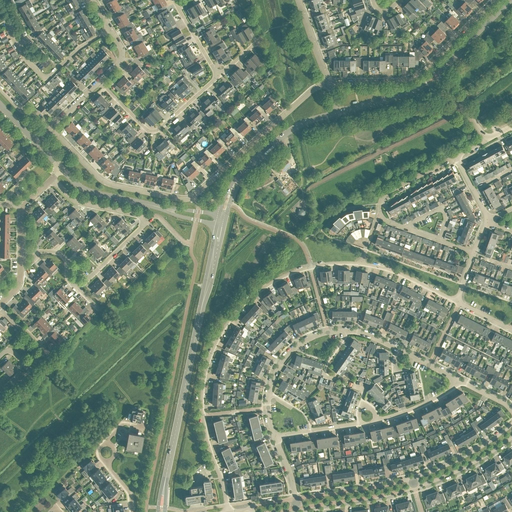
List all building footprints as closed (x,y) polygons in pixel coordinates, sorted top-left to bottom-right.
[(21,13),(29,8),(33,6),(29,0),(27,0),(25,2),(26,4),(19,8),(20,10),(19,11),(21,13)] [(69,13),(73,11),(80,7),(78,4),(79,4),(79,3),(78,1),(77,2),(76,0),(74,0),(68,4),(65,6),(69,13)] [(106,4),(109,9),(118,3),(115,0),(111,0),(112,1),(106,4)] [(164,0),(162,0),(155,4),(158,9),(156,10),(157,13),(163,10),(161,7),(167,4),(164,0)] [(215,5),(212,0),(205,0),(208,5),(205,6),(208,11),(213,9),(212,6),(215,5)] [(413,0),(410,0),(408,3),(415,10),(417,8),(421,11),(423,9),(425,11),(427,9),(417,0),(415,0),(415,1),(413,0)] [(420,0),(428,8),(432,4),(428,0),(420,0)] [(469,0),(462,0),(459,3),(470,14),(472,11),(471,10),(473,9),(469,5),(471,2),(469,0)] [(117,10),(119,13),(129,7),(128,4),(124,6),(123,5),(119,6),(118,3),(109,9),(112,13),(117,10)] [(198,3),(193,6),(198,15),(201,13),(203,16),(207,14),(204,8),(202,9),(198,3)] [(319,9),(320,11),(326,9),(324,4),(321,6),(320,3),(311,6),(313,11),(319,9)] [(415,10),(408,3),(403,8),(407,12),(405,14),(412,21),(416,17),(412,13),(415,10)] [(459,3),(453,10),(458,15),(461,13),(465,17),(466,15),(467,16),(470,14),(459,3)] [(355,7),(349,9),(353,21),(354,22),(358,19),(357,16),(360,15),(361,13),(361,12),(366,10),(364,4),(355,7)] [(198,15),(193,6),(187,10),(191,16),(188,17),(192,23),(197,20),(195,17),(198,15)] [(452,15),(448,18),(448,19),(456,27),(459,24),(458,23),(460,22),(456,18),(458,15),(453,10),(449,6),(447,9),(452,15)] [(73,11),(77,19),(85,14),(83,12),(84,11),(83,10),(82,9),(81,10),(80,7),(73,11)] [(118,23),(126,18),(130,16),(127,12),(131,10),(129,7),(119,13),(120,15),(115,18),(118,23)] [(23,15),(24,17),(32,13),(29,8),(21,13),(22,15),(23,15)] [(162,24),(164,22),(172,18),(171,15),(172,15),(170,12),(169,13),(167,9),(155,16),(157,19),(159,18),(162,24)] [(315,17),(316,22),(330,17),(329,14),(328,14),(326,9),(320,11),(321,14),(315,17)] [(25,20),(26,22),(35,18),(32,13),(24,17),(26,20),(25,20)] [(77,19),(80,23),(88,18),(87,16),(86,17),(85,14),(77,19)] [(399,14),(393,17),(398,25),(401,24),(404,28),(410,24),(408,20),(407,21),(405,19),(403,20),(399,14)] [(362,28),(370,31),(376,18),(370,15),(368,21),(365,20),(362,28)] [(446,16),(440,23),(445,28),(448,26),(452,30),(453,29),(454,29),(456,27),(448,19),(448,18),(446,16)] [(316,22),(318,27),(331,22),(330,17),(316,22)] [(398,25),(393,17),(388,20),(392,28),(390,29),(392,32),(396,29),(395,27),(398,25)] [(28,24),(30,27),(37,22),(35,18),(26,22),(27,25),(28,24)] [(80,23),(82,28),(90,23),(89,21),(88,18),(80,23)] [(126,25),(127,27),(133,24),(132,24),(136,22),(135,20),(131,22),(129,23),(126,18),(118,23),(120,28),(126,25)] [(172,18),(164,22),(166,25),(163,27),(166,32),(171,29),(170,26),(175,23),(172,18)] [(376,18),(370,31),(379,35),(383,26),(380,25),(382,20),(376,18)] [(34,34),(36,33),(41,29),(44,27),(42,25),(40,27),(37,22),(30,27),(31,29),(30,30),(31,31),(32,31),(33,31),(34,34)] [(327,29),(328,32),(333,30),(332,27),(331,27),(329,23),(331,22),(318,27),(320,32),(327,29)] [(82,28),(85,32),(85,33),(94,28),(92,25),(91,26),(90,23),(82,28)] [(244,30),(241,31),(246,41),(252,38),(249,34),(252,32),(247,23),(242,26),(244,30)] [(439,28),(435,32),(443,40),(446,37),(445,36),(446,35),(442,31),(445,28),(440,23),(437,26),(439,28)] [(126,38),(135,33),(138,31),(135,26),(134,27),(133,24),(127,27),(129,30),(123,33),(126,38)] [(202,34),(205,40),(213,35),(216,33),(211,25),(206,29),(207,31),(202,34)] [(85,33),(85,32),(82,34),(86,40),(89,38),(88,37),(95,33),(94,30),(95,30),(94,28),(85,33)] [(246,41),(241,31),(238,33),(235,28),(230,31),(236,41),(239,40),(241,44),(246,41)] [(425,35),(426,36),(432,42),(435,39),(438,43),(440,42),(441,42),(443,40),(435,32),(431,28),(425,35)] [(38,39),(40,41),(47,35),(41,29),(36,33),(39,35),(37,37),(37,38),(38,40),(38,39)] [(172,37),(174,40),(182,35),(179,29),(172,33),(171,31),(165,34),(168,39),(172,37)] [(322,37),(324,42),(336,38),(333,39),(332,36),(335,35),(333,30),(328,32),(329,35),(322,37)] [(43,45),(51,39),(53,36),(49,33),(47,35),(40,41),(42,43),(42,44),(43,45)] [(136,42),(137,41),(143,38),(140,33),(137,35),(135,33),(126,38),(129,43),(134,40),(136,42)] [(182,35),(174,40),(175,43),(171,45),(174,51),(180,47),(179,44),(185,40),(182,35)] [(213,35),(205,40),(208,45),(214,42),(215,44),(221,41),(218,37),(215,38),(213,35)] [(420,43),(422,45),(430,53),(433,50),(432,49),(433,48),(429,44),(432,42),(426,36),(420,43)] [(134,47),(136,52),(145,46),(143,42),(144,41),(143,38),(137,41),(139,44),(134,47)] [(336,38),(324,42),(326,47),(332,45),(333,48),(339,46),(336,38)] [(46,47),(48,49),(54,42),(51,39),(43,45),(45,47),(46,47)] [(49,51),(51,53),(58,46),(54,42),(48,49),(50,51),(49,51)] [(212,52),(215,57),(224,52),(222,49),(226,47),(223,42),(215,46),(217,50),(212,52)] [(102,49),(98,53),(105,60),(109,56),(105,53),(108,50),(109,49),(105,45),(104,46),(103,46),(101,48),(102,49)] [(145,46),(136,52),(139,56),(145,53),(146,56),(152,52),(148,45),(145,46)] [(413,49),(415,51),(419,55),(421,52),(425,56),(427,55),(427,56),(430,53),(422,45),(418,49),(416,47),(413,49)] [(53,54),(55,56),(62,50),(58,46),(51,53),(53,55),(53,54)] [(181,54),(183,57),(192,52),(189,46),(184,50),(182,47),(176,50),(177,52),(179,55),(181,54)] [(62,50),(55,56),(57,58),(57,59),(58,60),(59,60),(66,54),(62,50)] [(415,56),(409,56),(409,66),(415,66),(415,61),(419,61),(419,55),(415,51),(415,56)] [(93,52),(92,54),(101,64),(105,60),(98,53),(96,55),(93,52)] [(192,52),(183,57),(187,63),(183,65),(185,67),(192,63),(190,61),(196,58),(192,52)] [(224,52),(215,57),(218,62),(223,59),(224,62),(231,58),(228,53),(225,54),(224,52)] [(334,71),(340,71),(340,60),(334,60),(334,58),(336,57),(335,53),(329,56),(332,65),(334,65),(334,71)] [(383,60),(380,60),(380,71),(386,71),(386,63),(389,63),(389,53),(385,53),(385,57),(383,57),(383,60)] [(393,53),(389,53),(389,63),(393,63),(393,66),(399,66),(399,56),(399,54),(393,54),(393,53)] [(93,59),(90,61),(97,68),(101,64),(92,54),(90,56),(93,59)] [(254,54),(249,59),(256,66),(259,63),(261,66),(265,62),(260,56),(257,58),(254,54)] [(356,65),(360,65),(360,57),(353,57),(353,60),(351,60),(351,71),(356,71),(356,65)] [(364,71),(369,71),(369,60),(367,60),(367,57),(360,57),(360,65),(364,65),(364,71)] [(256,66),(249,59),(244,63),(247,67),(245,69),(251,75),(255,71),(253,69),(256,66)] [(90,61),(87,64),(93,71),(97,68),(90,61)] [(87,64),(83,68),(90,75),(93,71),(87,64)] [(193,64),(187,68),(189,73),(192,71),(194,75),(198,73),(199,76),(203,73),(202,71),(203,70),(199,64),(195,67),(193,64)] [(138,66),(134,70),(141,77),(145,73),(147,75),(149,73),(145,68),(142,70),(138,66)] [(2,75),(5,79),(12,72),(9,68),(2,75)] [(77,70),(79,72),(86,79),(90,75),(83,68),(81,70),(79,68),(77,70)] [(239,68),(234,72),(243,82),(244,82),(248,78),(249,79),(251,77),(245,70),(243,72),(239,68)] [(82,83),(86,79),(79,72),(77,70),(76,72),(77,73),(75,76),(74,74),(71,77),(76,81),(78,79),(82,83)] [(134,78),(132,80),(135,83),(137,84),(139,82),(139,83),(141,81),(139,79),(141,77),(134,70),(130,73),(134,78)] [(5,79),(9,83),(16,76),(12,72),(5,79)] [(243,82),(234,72),(230,76),(232,79),(230,81),(236,88),(243,82)] [(9,83),(13,87),(20,80),(18,78),(19,76),(18,75),(16,76),(9,83)] [(124,76),(121,80),(128,87),(132,84),(133,85),(135,83),(132,80),(131,78),(129,81),(124,76)] [(176,83),(180,87),(186,94),(191,90),(187,86),(190,84),(184,76),(181,79),(176,83)] [(70,80),(66,84),(73,91),(77,87),(74,83),(76,81),(71,77),(69,79),(70,80)] [(13,87),(17,91),(24,84),(20,80),(13,87)] [(128,87),(121,80),(117,84),(121,88),(119,90),(123,95),(129,89),(128,87)] [(73,91),(66,84),(65,86),(61,82),(59,84),(62,88),(69,95),(73,91)] [(221,87),(228,94),(229,97),(236,90),(229,83),(227,85),(225,83),(221,87)] [(17,91),(20,95),(28,88),(24,84),(17,91)] [(180,87),(177,89),(174,85),(170,89),(178,99),(180,97),(182,98),(186,94),(180,87)] [(228,94),(221,87),(216,91),(220,95),(218,97),(223,103),(226,101),(223,98),(228,94)] [(28,88),(20,95),(24,99),(28,95),(30,97),(35,93),(33,91),(31,92),(28,88)] [(57,90),(59,91),(65,99),(69,95),(62,88),(60,90),(58,89),(57,90)] [(65,99),(59,91),(57,90),(56,91),(57,93),(55,95),(62,102),(65,99)] [(163,95),(161,96),(172,108),(176,104),(172,99),(174,97),(170,92),(166,96),(166,95),(163,95)] [(51,99),(58,106),(62,102),(55,95),(53,97),(51,95),(49,97),(51,99)] [(94,102),(98,106),(105,99),(101,95),(98,98),(95,96),(90,101),(92,104),(94,102)] [(268,97),(264,100),(266,102),(272,109),(276,106),(273,101),(275,99),(271,95),(268,97)] [(172,108),(161,96),(160,97),(159,100),(160,101),(156,105),(160,109),(163,107),(167,112),(172,108)] [(210,96),(206,100),(213,108),(217,104),(220,107),(222,105),(214,96),(212,98),(210,96)] [(51,99),(47,103),(54,110),(58,106),(51,99)] [(105,99),(98,106),(102,110),(99,113),(102,115),(108,109),(106,107),(109,104),(105,99)] [(41,105),(41,104),(37,108),(43,113),(46,110),(50,114),(54,110),(47,103),(45,100),(42,103),(41,105)] [(213,108),(206,100),(201,104),(204,107),(202,109),(203,110),(209,117),(213,113),(210,110),(213,108)] [(260,104),(258,106),(262,111),(264,109),(268,113),(272,109),(266,102),(262,106),(260,104)] [(151,106),(147,110),(150,113),(157,121),(161,117),(157,112),(159,110),(153,103),(150,105),(151,106)] [(257,105),(251,111),(253,114),(260,121),(264,117),(260,113),(262,111),(258,106),(257,105)] [(231,112),(234,115),(239,110),(237,107),(231,112)] [(109,118),(111,121),(112,121),(119,114),(114,109),(109,114),(107,112),(102,117),(106,121),(109,118)] [(196,109),(191,114),(200,123),(207,117),(202,112),(200,114),(196,109)] [(157,121),(150,113),(147,116),(145,113),(141,117),(146,123),(148,121),(152,125),(157,121)] [(112,121),(111,121),(110,123),(109,124),(111,126),(113,126),(114,127),(116,129),(120,125),(118,123),(123,118),(119,114),(112,121)] [(200,123),(191,114),(186,118),(188,120),(186,122),(188,124),(193,129),(200,123)] [(247,115),(245,117),(249,122),(252,120),(255,124),(260,121),(253,114),(249,117),(247,115)] [(245,121),(241,125),(247,132),(251,128),(247,124),(249,122),(245,117),(243,119),(245,121)] [(65,128),(69,132),(75,126),(72,122),(74,120),(71,118),(67,122),(69,124),(65,128)] [(181,123),(176,127),(185,136),(191,130),(186,125),(184,127),(181,123)] [(126,135),(133,128),(128,124),(124,128),(122,126),(116,131),(118,133),(120,132),(124,137),(126,135)] [(235,127),(232,129),(235,132),(237,133),(239,131),(243,136),(247,132),(241,125),(237,129),(235,127)] [(77,132),(79,134),(83,130),(81,128),(79,130),(75,126),(69,132),(72,136),(77,132)] [(185,136),(176,127),(172,131),(175,135),(173,137),(178,142),(185,136)] [(231,131),(227,135),(233,142),(237,138),(233,134),(235,132),(232,129),(231,127),(229,129),(231,131)] [(133,128),(126,135),(128,137),(126,139),(128,141),(127,141),(130,144),(135,139),(133,137),(137,132),(133,128)] [(77,141),(80,145),(87,138),(83,134),(85,132),(83,130),(79,134),(81,137),(77,141)] [(206,138),(204,136),(204,135),(198,141),(200,144),(206,138)] [(221,136),(218,138),(223,143),(225,141),(229,146),(233,142),(227,135),(223,138),(221,136)] [(0,145),(0,148),(0,149),(9,140),(6,136),(0,141),(0,142),(1,144),(0,145)] [(88,145),(90,147),(95,142),(93,140),(91,142),(87,138),(80,145),(84,149),(88,145)] [(218,143),(214,146),(220,153),(224,149),(221,145),(223,143),(218,138),(216,140),(218,143)] [(165,139),(161,143),(167,151),(169,153),(171,150),(176,147),(171,142),(169,144),(165,139)] [(9,140),(0,149),(2,150),(5,148),(7,150),(13,144),(9,140)] [(129,147),(131,150),(134,147),(138,151),(141,149),(143,151),(147,147),(145,145),(146,144),(141,140),(138,143),(136,140),(129,147)] [(88,153),(92,157),(99,150),(95,146),(97,144),(95,142),(90,147),(92,149),(88,153)] [(156,147),(159,150),(157,152),(154,155),(156,156),(160,161),(162,159),(166,155),(169,153),(167,151),(161,143),(156,147)] [(497,148),(503,159),(508,156),(502,145),(497,148)] [(208,148),(206,150),(210,155),(212,153),(216,157),(220,153),(214,146),(210,150),(208,148)] [(495,149),(492,151),(498,161),(503,159),(497,148),(495,149)] [(100,157),(102,159),(107,154),(105,152),(103,154),(99,150),(92,157),(96,161),(100,157)] [(201,157),(208,164),(212,161),(208,157),(210,155),(206,150),(204,152),(199,155),(201,157)] [(492,151),(488,153),(492,161),(496,158),(498,161),(492,151)] [(482,155),(483,156),(487,164),(492,161),(488,153),(487,152),(482,155)] [(100,165),(104,169),(111,162),(107,159),(109,157),(107,154),(102,159),(104,161),(100,165)] [(197,166),(200,164),(203,168),(208,164),(201,157),(199,155),(195,159),(193,161),(197,166)] [(20,156),(18,157),(27,166),(31,162),(25,156),(23,158),(20,156)] [(483,156),(478,158),(482,166),(487,164),(483,156)] [(19,162),(17,164),(23,170),(27,166),(18,157),(17,159),(19,162)] [(285,158),(276,166),(282,174),(292,165),(285,158)] [(475,159),(473,161),(477,169),(482,166),(478,158),(476,159),(475,159)] [(119,167),(113,160),(111,162),(104,169),(108,173),(112,169),(114,171),(117,169),(119,167)] [(191,163),(187,167),(189,169),(195,176),(199,172),(195,168),(197,166),(193,161),(191,163)] [(473,161),(468,163),(470,166),(467,167),(469,172),(472,171),(474,173),(478,171),(477,169),(473,161)] [(12,163),(11,165),(19,174),(23,170),(17,164),(15,166),(12,163)] [(19,174),(11,165),(9,166),(12,169),(9,171),(15,178),(19,174)] [(127,180),(133,181),(135,172),(129,171),(130,168),(127,167),(125,174),(128,174),(127,180)] [(195,176),(189,169),(185,172),(183,170),(180,172),(185,177),(187,175),(191,179),(195,176)] [(139,176),(142,177),(143,171),(140,170),(140,173),(135,172),(133,181),(138,182),(139,176)] [(144,183),(149,184),(151,175),(146,174),(146,171),(143,171),(142,177),(145,178),(144,183)] [(453,171),(448,175),(453,184),(452,182),(457,180),(458,182),(461,180),(457,173),(454,174),(453,171)] [(156,180),(159,180),(160,174),(157,174),(156,176),(151,175),(149,184),(155,186),(156,180)] [(160,187),(166,188),(168,179),(162,178),(163,175),(160,174),(159,180),(162,181),(160,187)] [(448,174),(443,178),(447,185),(449,184),(450,186),(453,184),(448,175),(448,174)] [(168,179),(166,188),(171,189),(172,183),(175,184),(177,178),(174,177),(173,180),(168,179)] [(443,177),(438,180),(442,188),(447,185),(443,178),(443,177)] [(284,185),(278,178),(276,181),(281,187),(282,186),(284,185)] [(438,179),(433,183),(437,191),(442,188),(438,180),(438,179)] [(502,186),(499,180),(494,183),(497,189),(502,186)] [(432,181),(428,185),(431,192),(436,190),(437,191),(433,183),(432,181)] [(427,184),(423,187),(426,195),(428,198),(433,195),(431,192),(428,185),(427,184)] [(422,186),(418,190),(417,190),(421,197),(426,195),(423,187),(422,186)] [(483,191),(485,195),(493,191),(491,186),(483,191)] [(417,189),(412,193),(417,201),(416,200),(419,199),(420,200),(422,199),(421,197),(417,190),(418,190),(417,189)] [(456,195),(459,200),(466,196),(466,197),(467,196),(463,191),(461,193),(459,190),(457,191),(457,192),(454,193),(455,196),(456,195)] [(485,195),(488,200),(496,195),(493,191),(485,195)] [(412,193),(408,196),(412,204),(414,202),(416,205),(418,203),(417,201),(412,193)] [(53,194),(49,199),(56,206),(59,203),(60,204),(61,204),(64,201),(60,197),(58,199),(53,194)] [(408,195),(403,199),(407,206),(412,204),(408,196),(408,195)] [(488,200),(490,204),(498,200),(496,195),(488,200)] [(459,200),(462,205),(469,202),(470,201),(466,197),(466,196),(459,200)] [(402,198),(398,202),(402,209),(407,206),(403,199),(402,198)] [(49,207),(47,209),(51,214),(54,210),(53,208),(56,206),(49,199),(45,203),(49,207)] [(498,200),(490,204),(492,209),(496,207),(498,211),(505,206),(503,201),(500,203),(498,200)] [(397,201),(393,204),(397,212),(402,209),(398,202),(397,201)] [(462,205),(464,210),(471,207),(472,207),(473,206),(469,202),(462,205)] [(397,212),(393,204),(388,208),(389,210),(386,211),(390,218),(393,217),(392,216),(397,213),(397,212)] [(40,207),(36,211),(43,218),(46,215),(47,216),(48,217),(51,214),(47,209),(45,211),(40,207)] [(467,216),(468,218),(475,217),(473,212),(475,211),(472,207),(471,207),(464,210),(467,216)] [(68,216),(72,220),(79,213),(75,209),(73,211),(71,208),(67,212),(69,215),(68,216)] [(296,213),(296,214),(297,215),(297,216),(298,216),(298,217),(299,217),(300,217),(301,218),(302,217),(303,217),(304,217),(304,216),(305,215),(306,214),(306,213),(306,212),(305,211),(305,210),(304,209),(303,209),(303,208),(302,208),(301,208),(300,208),(299,208),(299,209),(298,209),(297,210),(297,211),(296,212),(296,213)] [(370,210),(362,211),(362,220),(369,219),(370,210)] [(43,218),(36,211),(32,215),(36,220),(34,222),(38,226),(41,223),(40,221),(43,218)] [(355,212),(347,214),(351,222),(357,220),(355,212)] [(79,213),(72,220),(76,224),(77,223),(79,226),(84,222),(81,219),(83,217),(79,213)] [(90,221),(94,225),(101,218),(97,214),(95,216),(92,213),(88,217),(90,220),(90,221)] [(347,214),(341,218),(346,225),(351,222),(347,214)] [(465,218),(463,225),(465,226),(473,228),(476,223),(474,222),(475,217),(468,218),(465,218)] [(101,218),(94,225),(98,229),(99,228),(101,231),(105,227),(103,224),(105,222),(101,218)] [(114,226),(118,230),(125,223),(121,219),(119,221),(117,218),(113,222),(115,225),(114,226)] [(335,223),(336,223),(342,229),(346,225),(341,218),(340,218),(335,223)] [(59,221),(53,226),(55,229),(61,223),(59,221)] [(125,223),(118,230),(122,234),(123,233),(126,236),(130,232),(128,229),(129,227),(125,223)] [(336,223),(335,223),(330,229),(338,234),(340,231),(343,233),(344,232),(342,229),(336,223)] [(49,241),(50,242),(57,235),(54,232),(55,230),(52,226),(48,231),(50,233),(46,237),(47,239),(47,240),(49,242),(49,241)] [(465,226),(463,231),(471,234),(474,229),(473,228),(465,226)] [(490,231),(488,236),(497,239),(498,237),(501,238),(504,232),(495,229),(494,233),(490,231)] [(154,231),(149,236),(156,243),(160,239),(160,238),(162,235),(158,231),(155,233),(154,231)] [(463,231),(461,236),(469,239),(472,234),(471,234),(463,231)] [(70,247),(71,247),(78,240),(75,238),(76,236),(73,232),(69,236),(71,239),(66,243),(68,245),(70,247)] [(378,237),(375,244),(380,248),(383,240),(383,239),(384,236),(379,234),(378,237)] [(57,235),(50,242),(54,246),(58,242),(61,244),(66,238),(65,237),(64,239),(62,236),(61,237),(59,238),(57,235)] [(114,235),(111,238),(116,243),(119,241),(114,235)] [(147,242),(145,244),(149,248),(151,246),(152,247),(156,243),(149,236),(145,240),(147,242)] [(469,239),(461,236),(459,242),(467,245),(470,239),(469,239)] [(385,251),(386,250),(389,239),(386,238),(385,241),(383,240),(380,248),(385,251)] [(93,254),(100,248),(97,245),(98,243),(99,243),(95,239),(94,241),(91,243),(93,246),(89,250),(91,252),(90,252),(92,255),(93,254)] [(389,239),(386,250),(390,253),(391,253),(391,252),(391,251),(395,241),(389,239)] [(78,240),(71,247),(75,251),(79,247),(81,250),(86,245),(82,242),(80,243),(78,240)] [(396,255),(396,253),(400,243),(395,241),(391,251),(391,252),(396,255)] [(401,256),(402,255),(404,247),(406,244),(400,242),(400,243),(396,253),(401,256)] [(141,244),(136,248),(143,255),(147,251),(147,250),(149,248),(145,244),(142,246),(141,244)] [(494,249),(485,246),(483,251),(487,252),(486,256),(491,258),(494,249)] [(402,255),(407,258),(409,251),(410,251),(410,249),(404,247),(402,255)] [(100,248),(93,254),(97,259),(102,254),(104,257),(108,253),(105,249),(104,250),(103,250),(100,248)] [(134,254),(132,256),(136,261),(138,258),(139,259),(143,255),(136,248),(132,252),(134,254)] [(156,260),(162,254),(157,249),(151,255),(156,260)] [(412,261),(412,260),(415,252),(410,251),(409,251),(407,258),(412,261)] [(417,263),(417,262),(420,254),(415,252),(412,260),(417,263)] [(422,265),(423,264),(425,256),(420,254),(417,262),(422,265)] [(128,257),(123,261),(130,268),(134,264),(134,263),(136,261),(132,256),(129,258),(128,257)] [(428,267),(428,266),(431,258),(425,256),(423,264),(428,267)] [(431,258),(428,266),(433,269),(434,267),(436,260),(436,259),(437,257),(435,256),(434,259),(431,258)] [(436,260),(434,267),(439,270),(439,269),(442,261),(436,259),(436,260)] [(44,261),(41,263),(52,274),(58,268),(51,260),(47,264),(44,261)] [(121,267),(119,269),(123,273),(125,271),(126,272),(130,268),(123,261),(119,265),(121,267)] [(444,272),(445,271),(447,263),(442,261),(439,269),(444,272)] [(42,269),(38,272),(46,280),(52,274),(41,263),(39,266),(42,269)] [(450,274),(450,273),(453,265),(447,263),(445,271),(450,274)] [(453,265),(450,273),(455,276),(456,272),(462,274),(464,267),(456,264),(455,266),(453,265)] [(112,266),(108,271),(115,278),(117,275),(119,276),(120,276),(123,273),(119,269),(117,271),(112,266)] [(332,283),(335,283),(335,277),(331,277),(331,270),(329,270),(329,269),(325,270),(326,281),(329,281),(330,283),(332,283)] [(343,283),(343,269),(339,269),(339,270),(338,270),(338,277),(335,277),(335,283),(338,283),(343,283)] [(343,269),(343,283),(349,283),(351,283),(352,277),(349,277),(349,270),(347,270),(347,269),(343,269)] [(323,282),(326,281),(325,270),(321,270),(321,271),(320,272),(320,278),(317,279),(319,286),(324,285),(323,282)] [(352,277),(351,283),(354,283),(356,284),(357,281),(360,282),(362,270),(358,270),(358,271),(356,271),(355,277),(352,277)] [(362,270),(360,282),(363,282),(362,286),(368,287),(369,280),(366,279),(367,272),(365,272),(366,271),(362,270)] [(472,282),(477,283),(480,275),(477,273),(478,271),(473,270),(471,277),(473,278),(472,282)] [(108,279),(106,281),(110,286),(113,282),(112,280),(115,278),(108,271),(104,275),(108,279)] [(29,275),(36,282),(39,286),(40,285),(46,280),(38,272),(34,276),(32,273),(29,275)] [(302,275),(298,276),(303,287),(305,286),(306,288),(311,286),(309,281),(306,282),(304,275),(302,276),(302,275)] [(377,286),(378,286),(381,277),(376,275),(374,281),(370,280),(368,288),(372,290),(373,287),(373,288),(375,289),(376,289),(377,286)] [(296,286),(293,287),(296,292),(298,291),(297,289),(303,287),(298,276),(295,278),(295,279),(294,279),(296,286)] [(378,286),(383,288),(386,278),(384,277),(383,278),(381,277),(378,286)] [(383,288),(388,289),(391,281),(388,280),(389,279),(386,278),(383,288)] [(99,279),(95,283),(102,290),(105,287),(106,288),(107,289),(110,286),(106,281),(104,283),(99,279)] [(495,280),(492,289),(497,290),(500,282),(495,280)] [(393,291),(396,283),(391,281),(388,289),(387,293),(391,294),(393,291)] [(36,287),(32,290),(38,296),(42,293),(43,294),(46,292),(40,285),(39,286),(36,282),(33,284),(36,287)] [(285,282),(282,284),(287,294),(290,293),(291,295),(293,294),(296,292),(293,287),(290,288),(287,282),(286,283),(285,282)] [(102,290),(95,283),(91,287),(95,292),(93,294),(97,298),(100,295),(99,293),(102,290)] [(500,292),(505,294),(509,285),(504,283),(500,292)] [(281,294),(278,295),(281,300),(284,299),(286,298),(285,295),(287,294),(282,284),(278,286),(279,287),(277,288),(281,294)] [(65,288),(62,286),(52,296),(58,302),(65,295),(62,291),(65,288)] [(403,296),(408,288),(403,286),(399,292),(397,290),(394,296),(396,298),(397,296),(402,299),(403,296)] [(54,288),(48,294),(51,297),(57,291),(54,288)] [(403,296),(408,299),(413,290),(410,288),(410,289),(408,288),(403,296)] [(23,293),(25,295),(34,304),(40,298),(38,296),(32,290),(29,294),(26,291),(23,293)] [(408,299),(413,301),(417,293),(415,292),(415,291),(413,290),(408,299)] [(269,292),(266,294),(273,303),(278,300),(279,302),(281,300),(278,295),(276,297),(271,291),(270,292),(269,292)] [(413,301),(411,304),(414,306),(419,309),(422,303),(419,302),(422,296),(417,293),(413,301)] [(273,303),(266,294),(263,296),(264,297),(262,298),(267,304),(264,306),(268,310),(272,307),(271,305),(273,303)] [(26,300),(22,304),(29,311),(35,305),(34,304),(25,295),(23,297),(26,300)] [(64,308),(65,307),(74,298),(72,296),(69,299),(65,295),(58,302),(64,308)] [(65,307),(71,313),(79,306),(75,302),(78,299),(76,297),(74,298),(65,307)] [(424,307),(429,309),(433,302),(428,299),(424,307)] [(429,309),(434,312),(438,303),(436,302),(435,303),(433,302),(429,309)] [(434,312),(439,314),(443,307),(440,305),(441,304),(438,303),(434,312)] [(29,311),(22,304),(18,308),(15,305),(13,307),(23,318),(29,311)] [(255,304),(252,308),(258,314),(261,310),(265,314),(268,312),(263,306),(261,308),(255,304)] [(71,313),(77,319),(87,309),(85,307),(82,310),(79,306),(71,313)] [(443,307),(439,314),(443,317),(442,320),(444,322),(447,316),(444,315),(448,309),(443,307)] [(249,309),(247,311),(255,318),(258,314),(252,308),(250,310),(249,309)] [(87,309),(77,319),(83,325),(90,318),(87,314),(90,311),(87,309)] [(333,311),(329,311),(329,317),(332,317),(332,320),(337,320),(337,311),(337,309),(333,310),(333,311)] [(246,314),(244,316),(251,322),(255,318),(247,311),(245,313),(246,314)] [(313,315),(310,317),(313,325),(318,323),(317,322),(319,321),(320,321),(316,312),(313,314),(313,315)] [(457,323),(462,326),(466,317),(461,315),(460,316),(458,314),(455,320),(453,325),(455,327),(457,323)] [(40,329),(41,329),(48,322),(42,316),(32,326),(34,329),(37,326),(38,327),(38,328),(39,330),(40,329)] [(246,325),(244,327),(248,330),(252,326),(249,324),(251,322),(244,316),(241,320),(246,325)] [(304,317),(300,319),(301,321),(305,329),(309,327),(305,319),(304,317)] [(305,319),(309,327),(313,325),(310,317),(305,319)] [(462,326),(467,328),(471,320),(466,317),(462,326)] [(467,328),(471,331),(476,322),(471,320),(467,328)] [(301,321),(297,323),(300,331),(305,329),(301,321)] [(41,336),(43,338),(54,328),(48,322),(41,329),(40,329),(39,331),(41,332),(43,335),(41,336)] [(471,331),(476,333),(480,324),(476,322),(471,331)] [(292,324),(287,326),(291,331),(294,329),(296,333),(300,331),(297,323),(292,325),(292,324)] [(386,331),(390,333),(394,325),(390,323),(386,331)] [(476,333),(481,335),(485,327),(480,324),(476,333)] [(390,333),(395,335),(399,327),(394,325),(390,333)] [(236,326),(233,331),(241,335),(242,333),(246,335),(248,330),(244,327),(242,330),(236,326)] [(284,331),(281,334),(287,340),(291,337),(288,334),(291,331),(287,326),(283,330),(284,331)] [(395,335),(399,337),(403,329),(399,327),(395,335)] [(487,342),(489,339),(492,332),(490,330),(490,329),(485,327),(481,335),(486,338),(484,340),(487,342)] [(49,338),(52,342),(60,334),(54,328),(43,338),(46,341),(49,338)] [(403,329),(399,337),(403,340),(407,332),(403,329)] [(231,333),(229,335),(238,340),(241,335),(233,331),(232,333),(231,333)] [(413,345),(417,337),(418,334),(414,332),(409,342),(413,345)] [(491,340),(496,343),(500,335),(495,332),(495,333),(492,332),(489,339),(491,340)] [(60,334),(52,342),(56,345),(53,348),(55,351),(66,341),(60,334)] [(281,334),(278,337),(284,344),(287,340),(281,334)] [(229,338),(228,340),(238,346),(241,341),(238,340),(229,335),(228,338),(229,338)] [(496,343),(501,345),(505,337),(500,335),(496,343)] [(278,337),(274,341),(280,347),(284,344),(278,337)] [(413,345),(418,347),(422,339),(417,337),(413,345)] [(501,345),(506,348),(510,339),(505,337),(501,345)] [(427,338),(426,341),(422,349),(426,351),(431,342),(430,342),(431,340),(427,338)] [(353,339),(350,344),(357,349),(361,345),(353,339)] [(418,347),(422,349),(426,341),(422,339),(418,347)] [(238,346),(228,340),(225,345),(231,349),(229,352),(235,354),(239,347),(238,346)] [(274,341),(271,344),(277,350),(280,347),(274,341)] [(277,350),(271,344),(267,348),(273,354),(277,350)] [(350,344),(347,348),(354,353),(354,354),(356,355),(359,351),(357,349),(350,344)] [(261,357),(260,360),(268,363),(270,359),(263,355),(265,351),(259,348),(257,352),(260,353),(259,356),(261,357)] [(347,348),(344,352),(351,357),(354,354),(354,353),(347,348)] [(439,358),(444,360),(449,352),(444,349),(439,358)] [(344,352),(341,356),(349,361),(351,357),(344,352)] [(444,360),(449,363),(453,354),(449,352),(444,360)] [(221,354),(220,359),(230,362),(232,363),(234,355),(229,353),(228,356),(221,354)] [(449,363),(454,365),(458,356),(453,354),(449,363)] [(463,360),(465,361),(465,362),(468,356),(465,355),(464,357),(462,355),(461,358),(458,356),(454,365),(459,367),(463,360)] [(476,359),(468,355),(468,356),(465,362),(468,363),(464,370),(469,373),(474,364),(476,359)] [(298,370),(299,366),(302,357),(296,356),(292,368),(298,370)] [(341,356),(338,360),(346,365),(349,361),(341,356)] [(3,368),(5,371),(12,364),(8,360),(4,364),(2,362),(0,363),(0,369),(1,370),(1,369),(3,368)] [(260,360),(258,364),(266,368),(268,363),(260,360)] [(307,372),(312,374),(316,362),(311,360),(309,369),(308,369),(307,372)] [(338,360),(335,364),(345,371),(346,372),(348,370),(346,369),(348,367),(346,365),(338,360)] [(316,362),(312,374),(320,376),(322,371),(320,370),(322,363),(316,362)] [(10,380),(12,378),(14,375),(12,373),(17,369),(12,364),(5,371),(8,374),(7,376),(10,380)] [(217,367),(217,369),(227,373),(228,370),(226,369),(227,367),(217,364),(216,367),(217,367)] [(258,364),(256,368),(264,372),(266,368),(258,364)] [(345,371),(335,364),(332,369),(342,376),(345,371)] [(469,373),(474,375),(478,367),(474,364),(469,373)] [(488,373),(490,374),(493,368),(488,365),(486,370),(483,369),(479,377),(484,380),(488,373)] [(254,367),(252,372),(262,376),(264,372),(256,368),(254,367)] [(474,375),(479,377),(483,369),(478,367),(474,375)] [(494,385),(499,377),(500,373),(497,372),(496,371),(496,369),(493,368),(490,374),(493,375),(489,383),(494,385)] [(227,373),(217,369),(215,375),(222,377),(221,380),(228,381),(229,378),(225,377),(227,373)] [(12,378),(14,381),(13,383),(16,386),(21,382),(18,380),(23,375),(19,371),(14,375),(12,378)] [(415,378),(414,372),(405,374),(405,375),(403,375),(404,380),(406,380),(415,378)] [(494,385),(499,388),(503,379),(499,377),(494,385)] [(248,385),(250,386),(259,387),(260,382),(254,381),(254,379),(249,378),(248,385)] [(503,379),(499,388),(504,390),(508,382),(503,379)] [(278,388),(283,391),(287,383),(283,380),(278,388)] [(283,391),(287,393),(292,386),(287,383),(283,391)] [(367,391),(374,399),(381,393),(383,391),(376,383),(367,391)] [(287,393),(291,396),(296,388),(292,386),(287,393)] [(291,396),(295,399),(300,391),(296,388),(291,396)] [(300,391),(295,399),(300,402),(305,395),(307,397),(309,393),(302,388),(300,391)] [(344,395),(347,396),(356,399),(358,393),(346,389),(344,395)] [(463,392),(458,395),(463,403),(468,400),(463,392)] [(374,399),(378,403),(384,396),(381,393),(374,399)] [(458,395),(454,398),(459,406),(463,403),(458,395)] [(378,403),(381,406),(388,400),(384,396),(378,403)] [(454,398),(450,401),(455,409),(456,411),(460,408),(459,406),(454,398)] [(221,400),(212,399),(212,405),(219,405),(219,409),(226,408),(226,404),(221,403),(221,400)] [(308,403),(310,408),(319,405),(316,399),(308,403)] [(388,400),(381,406),(385,410),(392,404),(388,400)] [(447,406),(444,408),(448,415),(452,413),(450,411),(455,409),(450,401),(445,403),(447,406)] [(440,406),(435,409),(439,417),(444,415),(445,417),(448,415),(444,408),(441,409),(440,406)] [(350,413),(342,409),(339,408),(337,414),(340,415),(348,418),(350,413)] [(495,410),(496,412),(492,415),(497,422),(499,421),(502,419),(500,417),(504,414),(500,409),(497,408),(495,410)] [(435,409),(431,411),(435,419),(439,417),(435,409)] [(323,414),(314,417),(316,423),(327,418),(326,414),(327,414),(327,415),(328,415),(330,414),(329,411),(323,414)] [(431,411),(426,413),(430,422),(435,419),(431,411)] [(248,417),(250,423),(258,421),(257,415),(253,416),(252,413),(246,414),(247,418),(248,417)] [(430,422),(426,413),(421,415),(423,418),(420,419),(423,427),(426,426),(425,424),(430,422)] [(492,415),(488,418),(493,425),(497,422),(492,415)] [(215,421),(213,422),(214,427),(223,425),(222,420),(220,420),(220,418),(214,419),(215,421)] [(415,418),(410,420),(413,429),(418,427),(415,418)] [(476,420),(473,421),(477,427),(480,425),(484,432),(487,430),(489,429),(483,421),(481,418),(477,421),(476,420)] [(488,418),(483,421),(489,429),(489,428),(493,425),(488,418)] [(471,429),(468,431),(473,439),(475,438),(478,436),(474,429),(477,427),(473,421),(470,423),(474,429),(471,430),(471,429)] [(397,430),(394,431),(396,437),(400,436),(405,434),(404,432),(401,423),(396,425),(397,430)] [(390,427),(385,428),(387,437),(392,436),(393,438),(396,437),(394,431),(391,432),(390,427)] [(462,431),(463,432),(468,441),(473,439),(468,431),(466,432),(465,430),(462,431)] [(262,437),(261,431),(252,433),(254,439),(254,441),(259,440),(258,438),(262,437)] [(126,448),(141,451),(144,435),(128,432),(126,448)] [(460,437),(464,444),(468,441),(463,432),(459,435),(459,436),(460,437)] [(344,438),(341,439),(342,447),(345,447),(350,446),(350,444),(348,434),(343,435),(344,438)] [(223,442),(224,445),(230,443),(229,440),(227,441),(226,435),(217,438),(218,443),(223,442)] [(460,437),(459,436),(457,438),(457,439),(455,440),(459,447),(462,445),(464,444),(460,437)] [(317,442),(314,443),(315,449),(323,448),(321,438),(316,439),(317,442)] [(310,440),(305,441),(306,450),(315,449),(314,443),(311,443),(310,440)] [(256,452),(258,451),(266,447),(264,442),(260,444),(259,441),(253,443),(254,447),(256,452)] [(221,451),(223,456),(231,452),(229,448),(233,446),(232,443),(230,443),(224,445),(225,449),(221,451)] [(437,447),(441,455),(446,453),(442,445),(441,444),(437,446),(437,447)] [(445,444),(442,445),(446,453),(448,452),(451,451),(448,444),(445,445),(445,444)] [(258,451),(260,456),(268,452),(266,447),(258,451)] [(437,447),(432,449),(436,458),(441,455),(437,447)] [(436,458),(432,449),(430,450),(429,449),(426,450),(427,451),(431,460),(434,459),(436,458)] [(223,456),(225,461),(233,457),(231,452),(223,456)] [(260,456),(262,461),(270,457),(268,452),(260,456)] [(511,462),(511,457),(509,453),(504,457),(505,458),(505,459),(505,460),(502,462),(507,468),(510,466),(510,465),(511,462)] [(225,461),(227,466),(235,462),(233,457),(225,461)] [(270,457),(262,461),(264,466),(263,467),(264,469),(270,468),(269,464),(273,462),(270,457)] [(84,477),(86,475),(90,471),(89,469),(95,464),(93,461),(92,461),(91,460),(88,462),(86,460),(81,464),(85,469),(81,472),(84,477)] [(233,469),(234,473),(240,471),(239,467),(238,467),(235,462),(227,466),(229,471),(233,469)] [(496,462),(491,465),(496,474),(504,468),(501,463),(498,464),(497,464),(496,462)] [(351,471),(348,472),(349,480),(352,479),(355,479),(354,471),(357,471),(356,464),(353,464),(353,468),(351,468),(351,471)] [(496,474),(491,465),(486,468),(487,470),(486,470),(486,471),(486,472),(484,473),(487,479),(488,478),(490,480),(497,476),(496,474)] [(90,475),(94,480),(102,473),(103,473),(100,470),(98,469),(92,474),(90,471),(86,475),(88,478),(90,475)] [(244,481),(243,475),(242,476),(240,471),(234,473),(236,476),(231,477),(232,483),(241,481),(244,481)] [(93,485),(97,489),(102,485),(100,483),(106,478),(107,477),(104,474),(103,475),(102,473),(94,480),(93,480),(95,483),(93,485)] [(477,473),(472,476),(478,487),(486,482),(482,474),(480,475),(479,475),(478,475),(477,473)] [(310,486),(309,476),(299,478),(300,486),(305,485),(305,486),(308,486),(310,486)] [(478,487),(472,476),(467,479),(468,480),(467,481),(467,482),(464,483),(469,491),(478,487)] [(190,488),(191,488),(192,495),(185,495),(185,496),(186,496),(187,502),(186,502),(186,503),(204,500),(204,502),(206,502),(206,500),(210,499),(210,497),(213,496),(210,480),(203,481),(204,486),(190,488)] [(281,481),(275,482),(277,490),(282,490),(284,489),(283,483),(281,483),(281,481)] [(103,491),(105,493),(113,487),(114,486),(111,483),(111,484),(109,482),(103,487),(102,485),(97,489),(100,493),(103,491)] [(266,492),(265,483),(259,484),(259,483),(256,484),(257,490),(260,490),(260,493),(266,492)] [(458,483),(452,485),(456,494),(465,490),(463,484),(460,485),(459,485),(458,483)] [(69,496),(75,491),(71,486),(67,490),(63,485),(55,492),(57,494),(58,496),(60,499),(61,499),(60,499),(67,494),(69,496)] [(456,494),(452,485),(447,488),(448,489),(448,490),(447,490),(447,491),(444,492),(448,500),(452,498),(451,497),(456,494)] [(105,493),(104,494),(106,497),(106,499),(108,502),(113,499),(111,496),(117,491),(118,491),(115,488),(115,489),(113,487),(105,493)] [(438,491),(432,493),(436,502),(441,501),(442,502),(446,500),(443,493),(440,494),(440,493),(439,493),(438,491)] [(66,507),(69,510),(78,502),(76,499),(79,497),(75,493),(70,497),(72,500),(66,504),(67,506),(66,507)] [(436,502),(432,493),(427,495),(427,497),(427,498),(427,499),(424,500),(427,508),(433,506),(432,504),(436,502)] [(502,504),(499,506),(502,511),(509,511),(510,511),(506,505),(509,503),(505,497),(500,500),(502,504)] [(408,501),(402,503),(404,511),(406,511),(409,511),(408,511),(416,511),(414,505),(410,506),(408,501)] [(78,502),(69,510),(70,511),(71,511),(72,511),(71,511),(75,511),(79,509),(81,511),(87,506),(83,502),(80,504),(78,502)] [(113,507),(114,511),(119,511),(123,511),(122,506),(117,506),(117,503),(109,505),(109,508),(113,507)] [(404,511),(402,503),(395,504),(397,510),(394,510),(394,511),(404,511)]
